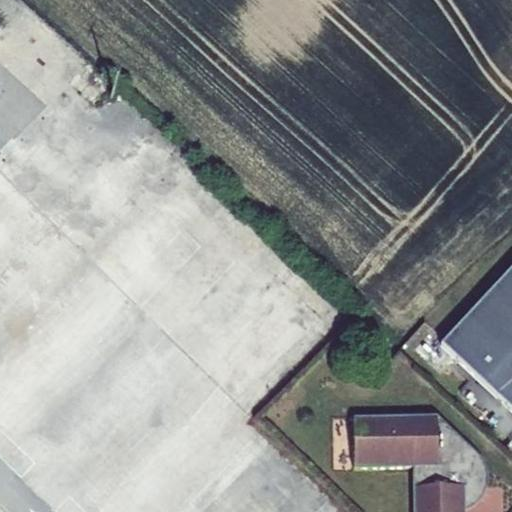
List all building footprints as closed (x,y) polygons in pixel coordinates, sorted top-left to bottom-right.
[(79,56),(67,45),(59,53),(71,64),(79,56)] [(0,107),(12,95),(2,86),(0,88),(0,107)] [(511,270),(441,346),(511,412),(511,270)] [(74,476),(148,426),(130,401),(56,451),(74,476)] [(475,458),(438,423),(355,422),(354,472),(413,472),(413,511),(463,511),(463,509),(458,504),(466,494),(492,494),(491,483),(487,471),(475,458)]
